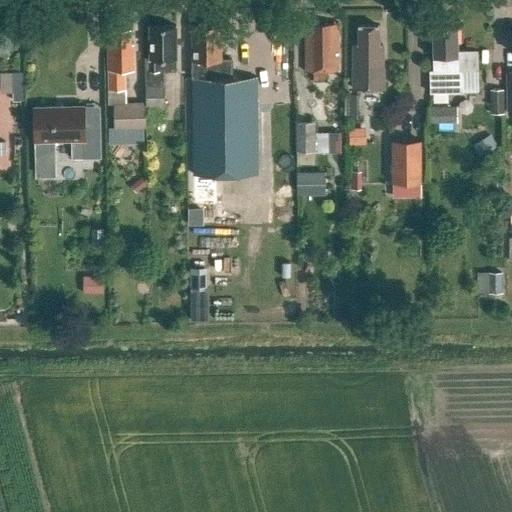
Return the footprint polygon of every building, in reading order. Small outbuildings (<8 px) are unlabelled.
[(332,24),(305,24),(305,72),(339,72),(338,30),(332,30),(332,24)] [(384,68),(383,68),(383,45),(378,45),(378,26),(359,25),(359,45),(354,45),(354,68),(353,68),(353,89),(384,89),(384,68)] [(150,58),(145,57),(145,84),(146,108),(165,107),(164,84),(163,84),(163,71),(161,71),(161,59),(176,59),(176,26),(150,26),(150,58)] [(215,175),(257,175),(256,77),(233,77),(233,58),(221,58),(221,26),(193,26),(194,175),(215,175)] [(433,56),(433,70),(429,70),(429,93),(458,93),(458,71),(477,70),(477,50),(457,51),(457,26),(433,27),(433,56)] [(109,70),(110,90),(109,103),(125,103),(125,90),(125,70),(134,70),(134,52),(131,52),(131,29),(127,29),(127,27),(117,27),(117,29),(113,29),(113,44),(108,44),(109,70)] [(0,70),(0,92),(18,93),(18,71),(0,70)] [(503,114),(503,90),(490,90),(490,114),(503,114)] [(341,95),(341,115),(358,115),(358,95),(341,95)] [(109,128),(109,145),(144,144),(143,128),(146,127),(146,104),(126,104),(114,104),(114,128),(109,128)] [(84,106),(34,107),(35,141),(72,140),(72,159),(84,158),(102,158),(101,130),(85,130),(84,106)] [(458,106),(429,106),(429,122),(458,122),(458,106)] [(299,153),(315,153),(315,124),(298,124),(299,153)] [(490,134),(473,145),(480,156),(497,146),(490,134)] [(421,141),(393,142),(393,182),(421,181),(421,141)] [(295,157),(285,157),(285,171),(296,170),(295,157)] [(350,172),(350,190),(361,190),(361,172),(350,172)] [(194,175),(194,204),(215,204),(215,175),(194,175)] [(141,177),(131,185),(136,192),(147,184),(141,177)] [(393,182),(394,198),(422,197),(421,181),(393,182)] [(480,181),(480,194),(497,194),(497,181),(480,181)] [(188,208),(188,225),(204,225),(204,209),(188,208)] [(190,267),(191,288),(207,288),(207,267),(190,267)] [(492,273),(492,295),(505,295),(505,273),(492,273)] [(103,293),(103,277),(83,276),(83,292),(103,293)] [(191,288),(191,320),(209,320),(208,288),(207,288),(191,288)]
